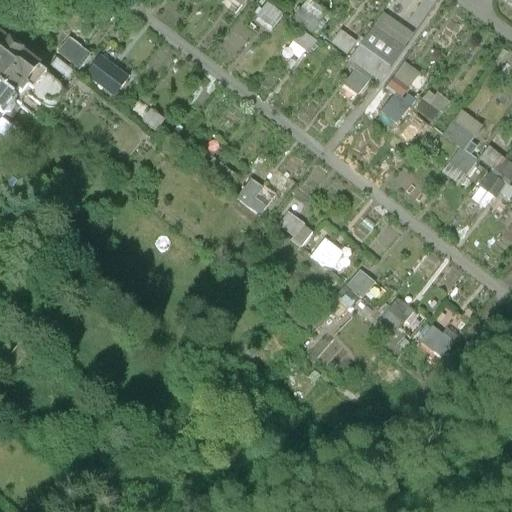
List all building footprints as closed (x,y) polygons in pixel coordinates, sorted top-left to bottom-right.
[(225,0),(239,10),(246,0),(225,0)] [(261,2),(254,18),(272,26),(279,10),(261,2)] [(347,64),(380,83),(410,33),(377,13),(347,64)] [(345,53),(357,35),(343,25),(330,44),(345,53)] [(53,66),(5,28),(0,34),(0,79),(26,100),(53,66)] [(302,54),(312,41),(300,31),(289,44),(302,54)] [(68,36),(55,51),(77,69),(89,55),(68,36)] [(102,57),(85,76),(113,100),(130,81),(102,57)] [(384,92),(404,103),(419,73),(400,63),(384,92)] [(355,94),(366,76),(350,67),(339,85),(355,94)] [(30,103),(26,100),(0,79),(0,126),(9,115),(16,120),(30,103)] [(432,121),(442,99),(424,91),(414,113),(432,121)] [(378,114),(396,124),(405,109),(386,99),(378,114)] [(441,173),(459,184),(474,159),(462,152),(478,123),(457,110),(441,137),(456,147),(441,173)] [(486,167),(497,175),(485,193),(477,187),(469,198),(487,210),(506,180),(511,184),(511,164),(495,153),(486,167)] [(485,169),(476,185),(485,190),(494,175),(485,169)] [(244,178),(236,197),(261,208),(269,189),(244,178)] [(288,241),(300,249),(313,230),(284,212),(276,225),(291,235),(288,241)] [(323,239),(309,255),(324,268),(338,252),(323,239)] [(359,270),(327,306),(337,316),(358,293),(374,308),(386,295),(359,270)] [(431,356),(454,329),(446,323),(439,331),(401,298),(392,309),(396,312),(390,319),(431,356)] [(297,364),(282,379),(303,399),(318,383),(297,364)]
